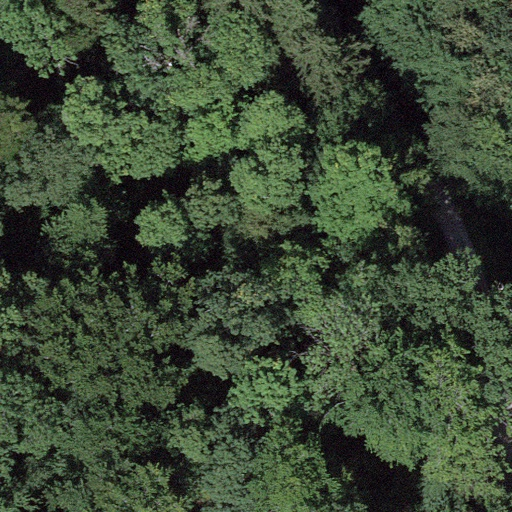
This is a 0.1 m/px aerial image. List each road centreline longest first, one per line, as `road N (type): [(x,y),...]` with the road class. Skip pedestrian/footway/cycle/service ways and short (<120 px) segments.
road 1 (track): [(511,496),(490,344),(469,266),(441,206),(362,97),(276,0)]
road 2 (track): [(68,0),(0,102)]
